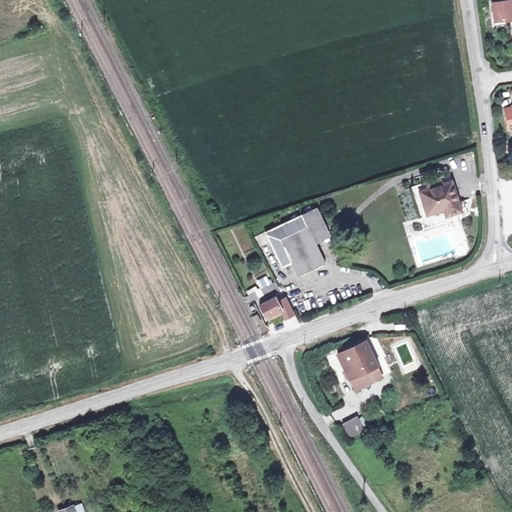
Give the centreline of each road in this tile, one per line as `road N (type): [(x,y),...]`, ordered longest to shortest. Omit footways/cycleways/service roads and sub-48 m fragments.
road 1 (tertiary): [(0,433),(284,341)]
road 2 (unclassified): [(495,268),(470,0)]
road 3 (tertiary): [(284,341),(495,268)]
road 4 (unclassified): [(383,511),(298,386),(284,341)]
road 5 (track): [(230,360),(313,511)]
